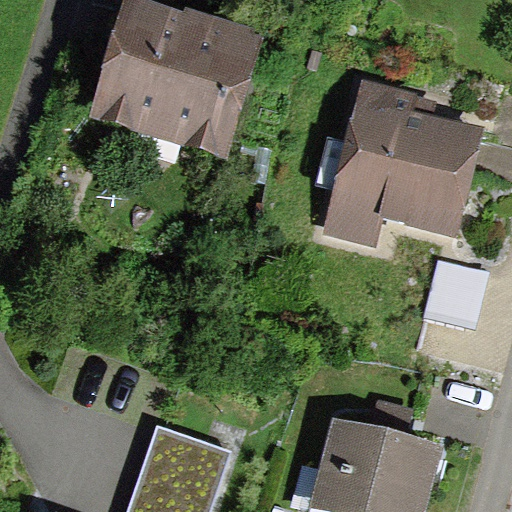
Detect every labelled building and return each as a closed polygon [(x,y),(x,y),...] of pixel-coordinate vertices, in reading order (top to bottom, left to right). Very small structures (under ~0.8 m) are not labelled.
[(127,5),(92,125),(230,166),(265,46),(256,43),(258,37),(187,17),(185,22),(127,5)] [(420,99),(365,85),(326,237),(378,251),(384,227),(458,246),(487,135),(416,117),(420,99)] [(492,277),(438,264),(424,322),(477,335),(492,277)] [(333,426),(310,511),(429,511),(445,455),(408,446),(414,425),(371,414),(366,434),(333,426)] [(216,511),(236,458),(159,431),(130,511),(216,511)]
